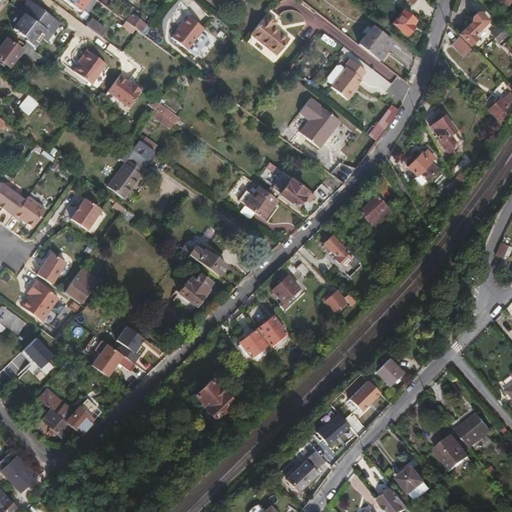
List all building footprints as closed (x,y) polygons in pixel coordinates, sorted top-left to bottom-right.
[(86,0),(64,0),(78,11),(80,8),(86,0)] [(86,13),(95,0),(86,0),(80,8),(86,13)] [(391,0),(401,8),(403,9),(410,0),(391,0)] [(42,28),(45,30),(51,22),(53,19),(32,3),(13,29),(23,37),(22,39),(33,47),(36,42),(40,37),(37,34),(42,28)] [(410,23),(414,18),(403,9),(401,8),(390,22),(404,34),(412,24),(410,23)] [(488,19),(480,11),(477,10),(471,15),(470,19),(471,20),(458,33),(469,44),(476,37),(474,34),(488,19)] [(271,26),(275,21),(265,13),(249,34),(275,56),(288,39),(280,31),(279,33),(271,26)] [(147,26),(129,14),(124,21),(134,28),(142,34),(147,26)] [(185,50),(201,29),(186,16),(169,37),(185,50)] [(100,36),(106,30),(90,18),(85,25),(100,36)] [(131,32),(134,28),(124,21),(121,25),(131,32)] [(50,52),(65,33),(51,22),(45,30),(42,28),(37,34),(40,37),(36,42),(50,52)] [(367,23),(360,31),(364,34),(370,26),(367,23)] [(377,59),(392,41),(371,25),(370,26),(364,34),(357,43),(377,59)] [(24,43),(19,48),(5,38),(0,44),(0,60),(8,66),(20,50),(41,66),(43,63),(45,64),(48,61),(24,43)] [(90,84),(105,64),(87,50),(72,71),(90,84)] [(449,81),(457,74),(443,58),(435,65),(449,81)] [(357,79),(362,72),(346,60),(340,67),(343,68),(342,70),(330,85),(329,87),(345,100),(352,91),(350,89),(358,79),(357,79)] [(330,85),(342,70),(335,64),(323,80),(330,85)] [(130,85),(125,81),(118,76),(107,91),(128,107),(139,91),(138,91),(139,90),(131,84),(130,85)] [(503,106),(511,97),(511,94),(509,91),(502,99),(499,97),(487,108),(498,119),(504,113),(502,111),(505,108),(503,106)] [(324,135),(336,120),(307,99),(296,113),(306,120),(297,133),(317,149),(326,137),(324,135)] [(158,102),(154,108),(157,110),(165,117),(172,122),(177,116),(158,102)] [(377,140),(398,112),(391,106),(369,134),(377,140)] [(153,115),(161,122),(165,117),(157,110),(153,115)] [(449,134),(454,129),(443,114),(429,125),(447,150),(456,144),(449,134)] [(15,134),(18,131),(0,118),(0,127),(1,128),(3,126),(6,128),(7,126),(14,131),(13,133),(15,134)] [(326,137),(338,122),(336,120),(324,135),(326,137)] [(129,144),(119,157),(124,161),(133,149),(147,159),(151,153),(152,155),(155,152),(138,139),(132,146),(129,144)] [(147,159),(133,149),(124,161),(106,185),(124,197),(141,174),(139,172),(152,155),(151,153),(147,159)] [(416,175),(419,172),(429,161),(434,157),(426,149),(421,153),(420,152),(406,165),(416,175)] [(160,160),(162,157),(155,152),(152,155),(160,160)] [(288,179),(289,177),(268,161),(265,166),(276,174),(276,176),(286,183),(278,194),(296,207),(303,197),(309,201),(314,195),(307,190),(305,191),(288,179)] [(426,179),(436,168),(429,161),(419,172),(426,179)] [(450,190),(456,184),(453,178),(446,185),(450,190)] [(0,182),(0,206),(12,215),(24,199),(0,182)] [(262,219),(276,199),(257,185),(243,204),(262,219)] [(333,196),(332,195),(326,189),(320,194),(327,201),(333,196)] [(374,194),(357,210),(366,220),(375,212),(383,204),(374,194)] [(45,209),(27,195),(24,199),(12,215),(19,220),(20,218),(32,227),(45,209)] [(86,229),(101,209),(84,197),(69,218),(86,229)] [(378,216),(384,210),(386,214),(389,211),(383,204),(375,212),(378,216)] [(133,214),(123,207),(120,211),(130,218),(133,214)] [(386,214),(384,210),(378,216),(381,219),(386,214)] [(128,221),(130,218),(120,211),(118,214),(128,221)] [(366,220),(369,223),(378,216),(375,212),(366,220)] [(372,227),(381,219),(378,216),(369,223),(372,227)] [(344,247),(343,248),(330,235),(322,243),(340,261),(347,254),(347,253),(352,247),(349,242),(344,247)] [(502,257),(507,245),(499,241),(493,254),(501,257),(502,257)] [(204,249),(202,251),(194,246),(188,254),(218,275),(225,264),(204,249)] [(64,261),(49,251),(46,255),(61,266),(64,261)] [(46,255),(36,271),(51,282),(61,266),(46,255)] [(303,279),(311,272),(300,260),(293,268),(303,279)] [(89,274),(79,267),(74,275),(83,282),(89,274)] [(35,273),(50,283),(51,282),(36,271),(35,273)] [(206,287),(210,281),(199,273),(194,279),(191,276),(186,283),(185,282),(178,291),(196,304),(202,295),(203,296),(208,289),(206,287)] [(90,287),(95,279),(89,274),(83,282),(90,287)] [(285,299),(298,286),(286,274),(271,289),(284,304),(287,301),(285,299)] [(78,302),(90,287),(83,282),(74,275),(62,290),(78,302)] [(40,319),(58,296),(34,279),(25,291),(28,293),(19,304),(40,319)] [(332,310),(344,300),(336,290),(324,300),(332,310)] [(253,323),(265,316),(256,303),(245,311),(253,323)] [(0,308),(0,321),(15,334),(24,322),(2,305),(0,308)] [(278,319),(276,321),(271,315),(256,327),(269,344),(284,331),(282,327),(283,325),(278,319)] [(104,339),(88,361),(107,375),(117,361),(129,370),(140,355),(133,350),(143,336),(124,321),(109,342),(104,339)] [(250,356),(265,343),(253,329),(238,341),(250,356)] [(33,333),(19,346),(37,365),(51,353),(33,333)] [(389,387),(402,374),(388,361),(375,373),(389,387)] [(223,391),(222,392),(210,379),(193,394),(206,407),(205,408),(207,410),(205,412),(210,418),(212,416),(214,418),(233,401),(231,399),(232,397),(227,391),(225,393),(223,391)] [(36,397),(49,408),(54,412),(62,402),(45,387),(36,397)] [(86,414),(77,406),(64,421),(72,428),(81,435),(94,421),(92,419),(93,418),(87,413),(86,414)] [(484,425),(471,406),(458,416),(471,434),(484,425)] [(39,419),(61,439),(72,428),(64,421),(54,412),(49,408),(39,419)] [(314,430),(327,444),(350,424),(337,410),(314,430)] [(449,423),(462,440),(471,434),(458,416),(449,423)] [(103,457),(116,444),(106,434),(94,446),(103,457)] [(449,472),(467,458),(452,438),(434,451),(449,472)] [(316,467),(323,461),(313,450),(307,456),(316,467)] [(296,491),(317,472),(305,458),(284,477),(296,491)] [(18,493),(31,482),(14,462),(1,473),(18,493)] [(424,481),(412,466),(407,470),(419,485),(424,481)] [(396,478),(405,471),(402,467),(393,474),(396,478)] [(396,478),(408,493),(419,485),(407,470),(405,471),(396,478)] [(358,478),(351,484),(361,495),(367,490),(358,478)] [(384,511),(399,511),(406,507),(392,489),(376,501),(384,511)]
